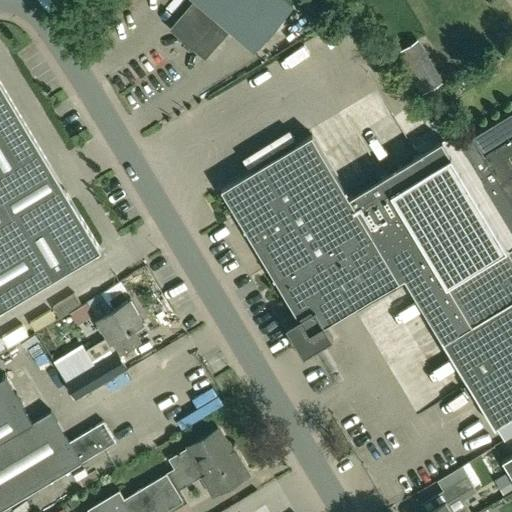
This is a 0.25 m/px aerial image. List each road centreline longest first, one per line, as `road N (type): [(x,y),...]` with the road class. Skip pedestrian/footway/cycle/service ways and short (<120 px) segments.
road 1 (unclassified): [(343,511),(124,143),(23,0)]
road 2 (unknown): [(168,217),(0,319)]
